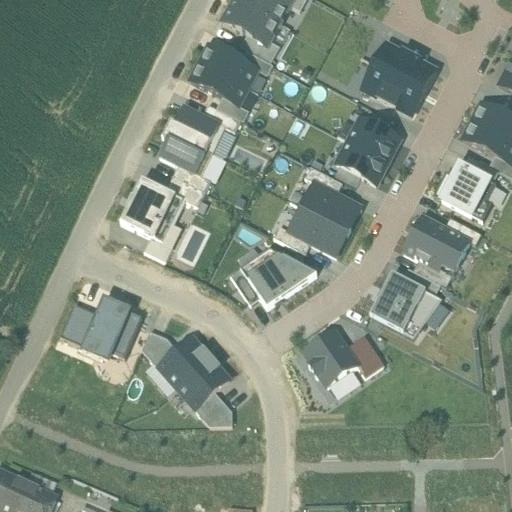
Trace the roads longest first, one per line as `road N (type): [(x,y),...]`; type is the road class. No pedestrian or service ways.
road 1 (residential): [(256,351),(332,305),(373,255),(471,55)]
road 2 (unclassified): [(193,0),(65,262)]
road 3 (residential): [(256,351),(65,262)]
road 4 (residential): [(277,511),(278,414),(256,351)]
